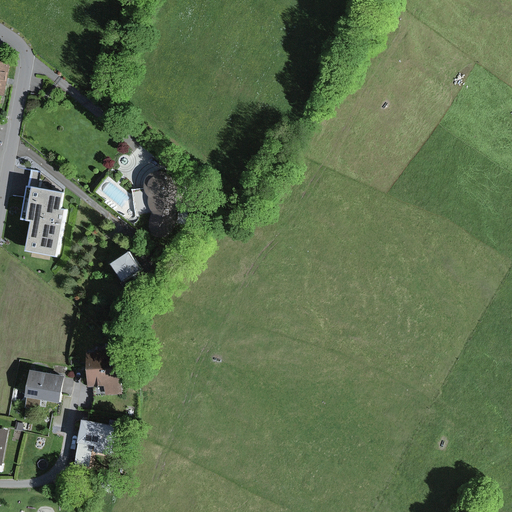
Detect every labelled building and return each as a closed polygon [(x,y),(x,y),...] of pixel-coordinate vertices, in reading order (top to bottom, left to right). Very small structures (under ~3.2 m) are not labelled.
[(144,181),(143,189),(133,191),(137,215),(152,213),(149,225),(151,234),(156,237),(165,238),(170,235),(176,223),(179,211),(175,197),(168,174),(157,171),(148,175),(144,181)] [(132,195),(112,179),(105,188),(124,204),(132,195)] [(70,188),(30,181),(23,219),(31,220),(27,248),(64,256),(73,206),(67,205),(70,188)] [(146,266),(134,250),(115,264),(126,280),(146,266)] [(119,355),(88,358),(91,387),(121,384),(119,355)] [(68,374),(34,367),(29,394),(63,401),(68,374)] [(123,425),(86,418),(82,440),(99,443),(98,450),(117,454),(123,425)]
